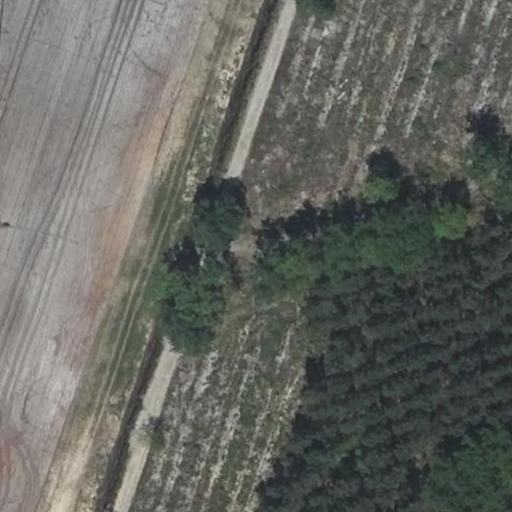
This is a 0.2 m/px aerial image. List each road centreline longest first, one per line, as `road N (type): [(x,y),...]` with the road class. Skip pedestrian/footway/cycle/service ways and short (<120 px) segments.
road 1 (track): [(307,0),(141,511)]
road 2 (track): [(217,280),(511,180)]
